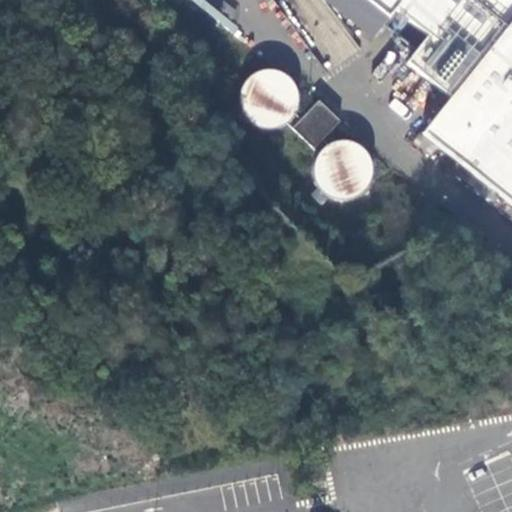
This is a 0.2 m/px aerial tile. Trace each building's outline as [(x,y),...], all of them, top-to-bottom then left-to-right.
[(511,0),(323,0),(373,39),(397,11),(428,36),(406,64),(451,98),(423,134),(511,205),(511,0)] [(276,126),(284,123),(292,117),(296,109),(298,100),(298,91),(294,82),(287,76),(279,71),(270,69),(261,71),(253,75),(246,81),(242,89),(241,98),(242,106),(245,114),(251,121),(259,125),(267,127),(276,126)] [(340,122),(319,101),(300,120),(295,115),(288,122),(318,153),(325,146),(320,141),(340,122)] [(351,198),(359,195),(367,189),(371,181),(374,172),(373,163),(369,154),(362,147),(354,143),(345,141),(336,142),(328,147),(321,153),(317,161),(316,169),(317,178),(320,186),(326,192),(334,197),(343,199),(351,198)] [(326,477),(374,468),(368,437),(320,447),(326,477)]
